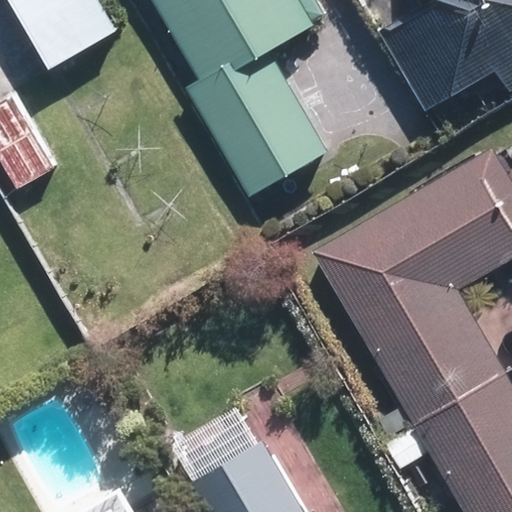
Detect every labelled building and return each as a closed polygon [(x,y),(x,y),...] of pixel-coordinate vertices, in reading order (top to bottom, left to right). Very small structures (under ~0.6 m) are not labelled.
[(121,28),(105,0),(13,0),(53,68),(121,28)] [(190,84),(253,193),(332,147),(274,47),(319,21),(316,18),(328,11),(322,0),(158,0),(202,77),(190,84)] [(511,86),(511,0),(432,0),(385,28),(431,107),(500,67),(511,86)] [(59,164),(18,91),(0,100),(0,145),(22,185),(59,164)] [(417,419),(506,368),(460,286),(511,255),(511,171),(498,147),(321,248),(417,419)] [(0,287),(0,331),(38,312),(20,278),(0,287)] [(511,511),(511,377),(506,368),(417,419),(469,511),(511,511)] [(214,506),(217,511),(296,511),(273,472),(214,506)] [(129,511),(122,500),(101,511),(129,511)]
